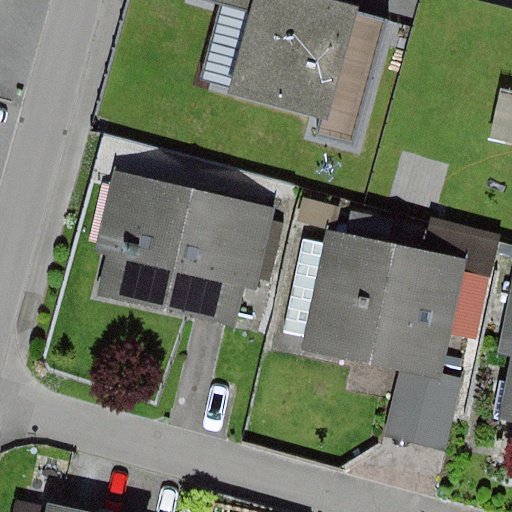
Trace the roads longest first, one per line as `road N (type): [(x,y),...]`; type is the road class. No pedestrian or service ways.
road 1 (residential): [(0,400),(418,511)]
road 2 (residential): [(0,283),(77,0)]
